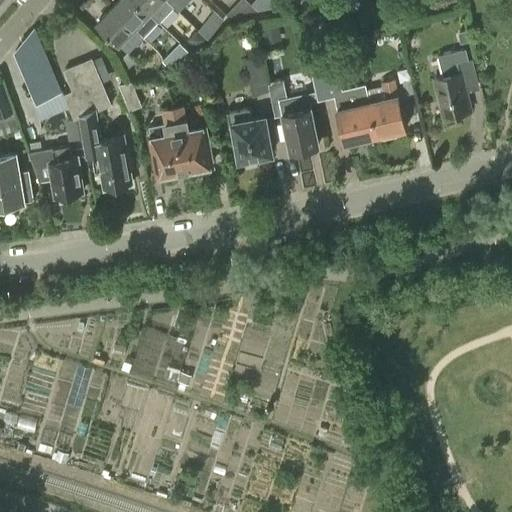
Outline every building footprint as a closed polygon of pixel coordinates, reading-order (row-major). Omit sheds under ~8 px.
[(158,21),(136,0),(118,0),(112,7),(135,28),(143,37),(158,21)] [(174,5),(168,0),(136,0),(158,21),(174,5)] [(168,0),(174,5),(180,11),(189,0),(168,0)] [(119,44),(135,28),(112,7),(97,23),(119,44)] [(278,23),(262,26),(265,42),(281,39),(278,23)] [(37,99),(60,90),(34,28),(16,48),(37,99)] [(468,41),(466,31),(458,32),(460,43),(468,41)] [(196,32),(188,41),(197,48),(205,39),(196,32)] [(369,40),(356,43),(358,54),(367,53),(371,47),(369,40)] [(481,87),(474,58),(469,59),(466,48),(439,55),(444,75),(434,77),(444,117),(471,110),(467,91),(481,87)] [(271,91),(269,82),(263,56),(246,60),(253,95),(271,91)] [(74,89),(65,93),(75,118),(81,117),(84,138),(86,155),(99,153),(105,187),(132,183),(129,167),(133,166),(130,148),(124,149),(122,136),(101,140),(96,110),(112,103),(93,57),(66,68),(74,89)] [(328,85),(332,84),(329,69),(313,72),(319,100),(331,97),(328,85)] [(370,101),(366,84),(365,85),(376,135),(406,128),(399,95),(395,78),(382,81),(386,97),(370,101)] [(406,94),(414,92),(412,79),(403,81),(406,94)] [(143,105),(133,80),(128,81),(119,81),(131,110),(143,105)] [(2,82),(0,82),(0,134),(20,129),(14,111),(12,112),(2,82)] [(345,142),(376,135),(365,85),(334,92),(338,108),(345,142)] [(306,93),(288,97),(285,98),(285,100),(281,101),(291,149),(319,143),(311,106),(309,106),(306,93)] [(188,129),(184,104),(174,106),(186,169),(197,166),(212,164),(205,126),(188,129)] [(151,137),(159,174),(186,169),(174,106),(162,109),(165,123),(149,126),(151,137)] [(227,111),(233,139),(236,138),(241,159),(273,153),(266,116),(253,118),(250,106),(227,111)] [(65,120),(68,141),(84,138),(81,117),(75,118),(65,120)] [(71,157),(69,145),(32,151),(42,180),(53,178),(56,196),(81,191),(78,170),(79,170),(77,156),(71,157)] [(0,206),(4,205),(25,202),(25,201),(34,199),(29,170),(20,171),(16,152),(0,154),(0,206)]
